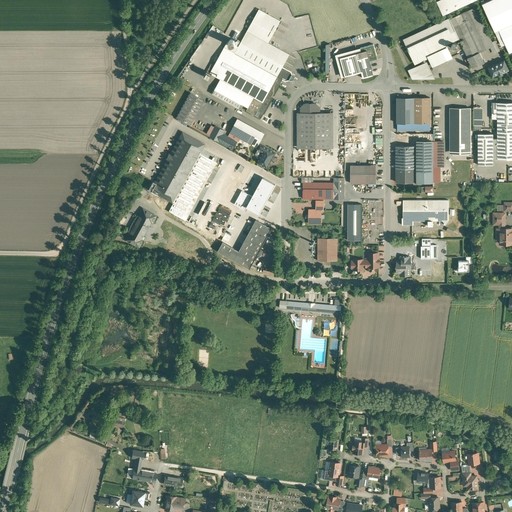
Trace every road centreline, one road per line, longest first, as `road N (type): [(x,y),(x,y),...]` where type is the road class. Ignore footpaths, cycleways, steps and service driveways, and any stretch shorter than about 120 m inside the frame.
road 1 (primary): [(2,511),(88,216),(139,111),(214,0)]
road 2 (unclassified): [(122,0),(125,109),(62,245),(46,254),(0,253)]
road 3 (residential): [(152,511),(160,463),(387,498)]
road 4 (residential): [(390,87),(314,87),(292,101),(289,277)]
road 5 (unknown): [(143,271),(125,265),(103,278),(81,372),(65,403),(37,435),(0,453)]
road 6 (residential): [(390,87),(388,271)]
road 7 (residential): [(289,277),(278,291),(235,296),(143,271),(133,295)]
road 8 (residential): [(346,302),(350,289),(511,288)]
road 9 (residential): [(388,463),(445,470),(447,497),(511,492)]
road 10 (residential): [(511,88),(390,87)]
